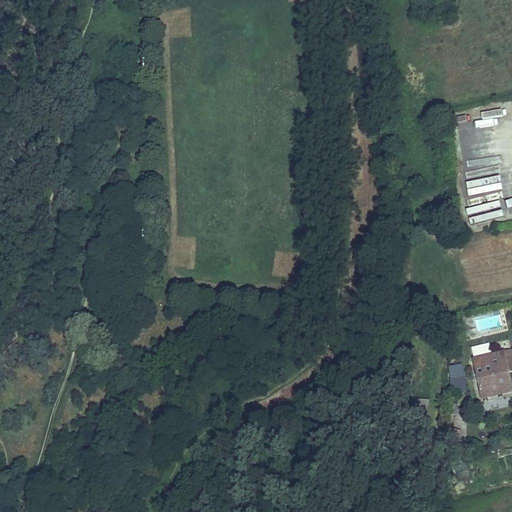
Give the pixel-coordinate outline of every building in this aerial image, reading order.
[(464,323),(469,340),(507,331),(502,313),(464,323)] [(511,381),(510,373),(506,354),(473,361),(482,399),(511,392),(511,381)] [(462,366),(450,367),(452,383),(455,382),(455,387),(458,386),(459,395),(466,394),(462,366)] [(458,405),(450,407),(452,417),(459,416),(458,405)] [(447,430),(443,452),(453,451),(453,458),(463,458),(462,448),(457,448),(459,433),(447,430)]
